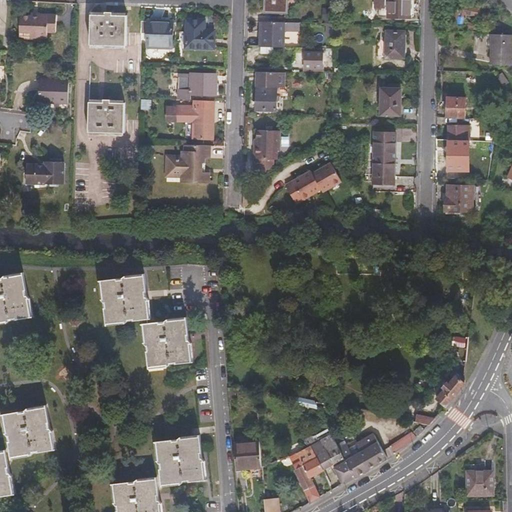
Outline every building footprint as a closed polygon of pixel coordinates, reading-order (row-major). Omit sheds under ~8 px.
[(262,0),(262,14),(285,15),(285,0),(262,0)] [(389,11),(389,19),(410,20),(410,0),(389,0),(389,1),(376,1),(376,9),(380,9),(389,9),(389,11)] [(486,9),(461,3),(456,22),(465,24),(467,12),(484,16),(486,9)] [(332,21),(332,8),(323,8),(322,20),(332,21)] [(379,19),(389,19),(389,11),(389,9),(380,9),(379,19)] [(22,16),(22,32),(34,33),(33,38),(48,39),(48,32),(57,33),(58,15),(41,14),(41,17),(22,16)] [(107,17),(93,16),(92,45),(127,46),(128,17),(115,17),(115,15),(108,14),(107,17)] [(206,21),(189,20),(189,47),(216,48),(217,30),(206,30),(206,21)] [(479,22),(467,20),(466,28),(477,30),(479,22)] [(174,23),(143,22),(142,31),(147,31),(147,46),(174,46),(174,23)] [(262,48),(284,48),(284,32),(285,23),(263,22),(263,26),(260,26),(259,31),(263,31),(262,48)] [(300,32),(300,24),(285,23),(284,32),(300,32)] [(407,34),(390,33),(389,40),(389,57),(389,59),(406,59),(407,34)] [(511,35),(493,35),(493,48),(493,65),(511,65),(511,35)] [(389,57),(389,40),(378,40),(377,57),(389,57)] [(324,68),(324,55),(323,55),(323,50),(295,49),(294,54),(305,55),(305,68),(324,68)] [(285,88),(286,73),(258,72),(257,109),(277,109),(278,87),(285,88)] [(217,95),(218,75),(178,74),(178,77),(179,77),(179,89),(177,89),(177,99),(191,100),(191,94),(217,95)] [(502,76),(498,78),(504,87),(508,85),(502,76)] [(67,80),(41,79),(40,102),(66,102),(67,80)] [(403,91),(384,90),(383,116),(402,117),(403,91)] [(466,99),(448,98),(448,117),(465,118),(466,99)] [(105,103),(91,102),(90,133),(125,134),(126,103),(113,103),(113,101),(105,101),(105,103)] [(213,125),(213,102),(195,101),(194,141),(214,141),(215,125),(213,125)] [(152,103),(142,103),(142,117),(147,117),(147,113),(152,113),(152,103)] [(451,127),(450,141),(451,141),(471,143),(472,128),(451,127)] [(257,148),(254,148),(254,159),(256,160),(256,170),(268,170),(272,164),(273,160),(277,160),(277,151),(279,151),(280,131),(258,130),(257,140),(257,148)] [(396,133),(374,132),(373,185),(394,186),(396,133)] [(471,143),(451,141),(451,143),(441,143),(440,153),(450,153),(451,152),(458,152),(475,153),(476,143),(471,143)] [(212,165),(212,152),(186,152),(186,157),(184,157),(184,163),(183,165),(175,165),(171,168),(171,177),(175,180),(183,181),(189,189),(211,189),(211,186),(211,179),(207,178),(207,165),(212,165)] [(66,183),(66,161),(46,161),(46,164),(30,164),(29,183),(66,183)] [(183,165),(184,163),(169,163),(169,184),(181,185),(181,189),(189,189),(183,181),(175,180),(171,177),(171,168),(175,165),(183,165)] [(315,171),(291,184),(301,202),(325,190),(327,193),(342,185),(342,176),(335,163),(317,173),(315,171)] [(476,187),(447,186),(447,212),(475,213),(476,187)] [(466,285),(475,286),(476,267),(467,266),(466,285)] [(25,273),(0,277),(0,321),(33,316),(25,273)] [(147,317),(141,273),(97,280),(104,324),(147,317)] [(148,365),(191,358),(184,315),(148,321),(142,322),(148,365)] [(448,406),(467,384),(456,376),(450,384),(448,382),(445,387),(447,388),(438,398),(448,406)] [(236,391),(228,390),(230,402),(238,402),(236,391)] [(317,404),(294,401),(297,406),(321,412),(317,404)] [(15,456),(19,456),(59,449),(51,407),(27,410),(10,413),(7,414),(15,456)] [(348,410),(334,407),(332,415),(339,417),(338,420),(344,421),(348,410)] [(433,424),(439,417),(411,413),(410,421),(433,424)] [(420,436),(427,429),(423,425),(416,431),(420,436)] [(399,450),(420,436),(416,431),(414,428),(394,439),(399,450)] [(328,430),(313,438),(315,442),(330,434),(328,430)] [(358,445),(343,452),(356,475),(388,456),(374,432),(362,438),(356,441),(358,445)] [(161,438),(167,482),(210,476),(207,455),(203,433),(161,438)] [(330,434),(315,442),(325,465),(340,458),(341,460),(337,463),(346,480),(356,475),(343,452),(338,444),(332,433),(330,434)] [(354,436),(338,444),(343,452),(358,445),(356,441),(354,436)] [(235,442),(239,467),(265,463),(265,459),(262,438),(235,442)] [(304,441),(306,446),(315,442),(313,438),(304,441)] [(297,466),(311,500),(322,494),(313,472),(325,465),(315,442),(306,446),(292,451),(298,465),(297,466)] [(10,452),(0,453),(0,497),(18,495),(10,452)] [(470,474),(470,497),(495,498),(495,474),(470,474)] [(168,511),(166,500),(164,488),(163,482),(162,477),(120,484),(123,511),(168,511)] [(269,495),(271,511),(286,511),(284,493),(269,495)]
